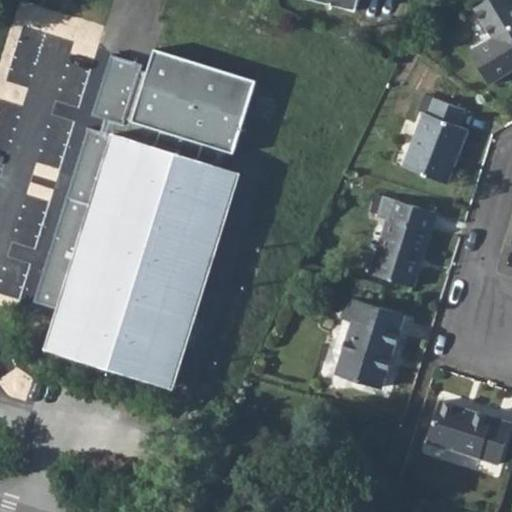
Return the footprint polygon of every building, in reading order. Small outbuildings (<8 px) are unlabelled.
[(313,0),(357,11),(359,0),(313,0)] [(469,55),(488,88),(511,73),(511,28),(502,0),(491,0),(473,11),(492,41),(469,55)] [(502,0),(511,28),(511,5),(509,0),(502,0)] [(117,55),(98,112),(112,117),(106,133),(118,136),(221,170),(228,151),(235,153),(259,81),(158,48),(152,67),(117,55)] [(403,169),(447,187),(457,163),(451,161),(456,150),(461,153),(470,132),(459,128),(466,112),(437,99),(431,115),(426,113),(403,169)] [(52,351),(169,386),(234,174),(221,170),(118,136),(106,133),(87,128),(34,298),(60,307),(52,351)] [(367,272),(410,286),(433,212),(381,196),(374,216),(383,219),(367,272)] [(331,372),(377,387),(401,315),(343,298),(337,317),(348,321),(331,372)] [(424,440),(496,463),(509,422),(438,399),(424,440)]
